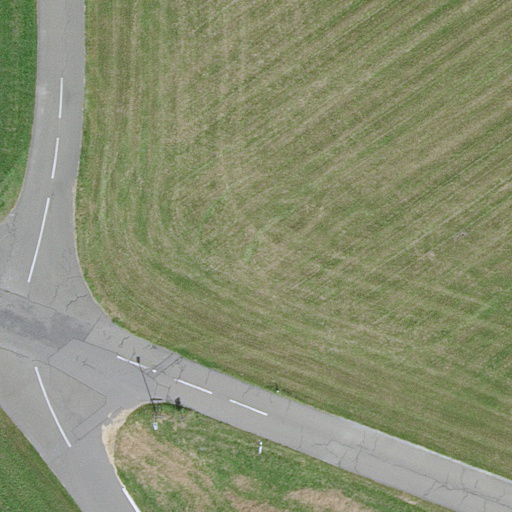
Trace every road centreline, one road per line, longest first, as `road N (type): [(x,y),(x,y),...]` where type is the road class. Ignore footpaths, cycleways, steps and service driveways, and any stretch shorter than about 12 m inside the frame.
road 1 (tertiary): [(511,507),(19,321)]
road 2 (residential): [(19,321),(60,138),(58,0)]
road 3 (residential): [(112,511),(42,388),(19,321)]
